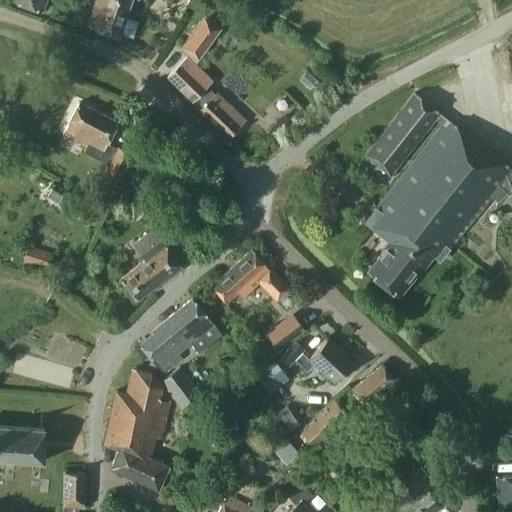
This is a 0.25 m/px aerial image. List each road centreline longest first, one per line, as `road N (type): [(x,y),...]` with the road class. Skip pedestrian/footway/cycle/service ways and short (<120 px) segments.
road 1 (residential): [(467,511),(456,427),(437,397),(252,223)]
road 2 (residential): [(259,193),(118,62),(0,16)]
road 3 (tertiary): [(259,193),(356,100),(511,18)]
road 4 (tertiary): [(95,470),(94,422),(112,358),(252,223)]
